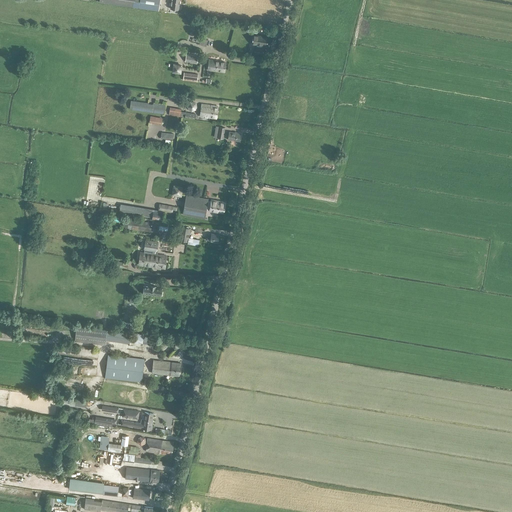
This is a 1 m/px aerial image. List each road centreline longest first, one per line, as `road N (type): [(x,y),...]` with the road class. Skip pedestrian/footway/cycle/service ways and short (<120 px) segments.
road 1 (tertiary): [(168,511),(291,0)]
road 2 (track): [(361,100),(335,200),(245,185)]
road 3 (track): [(180,203),(149,198),(154,173),(244,190)]
